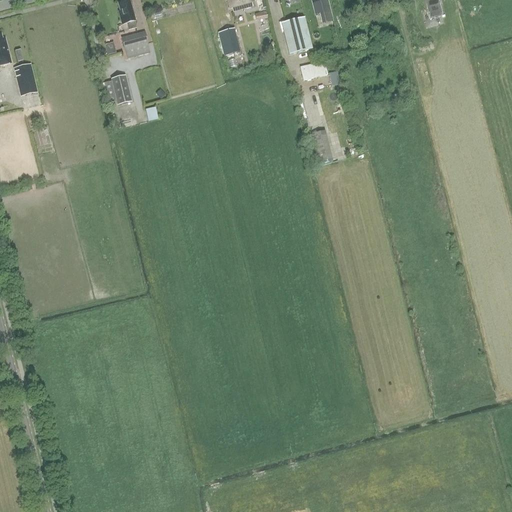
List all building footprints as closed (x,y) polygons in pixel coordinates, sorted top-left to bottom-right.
[(226,0),(229,9),(253,2),(252,0),(226,0)] [(310,0),(315,16),(331,12),(327,0),(310,0)] [(360,0),(364,10),(390,1),(389,0),(360,0)] [(437,0),(425,0),(430,19),(442,16),(437,0)] [(119,13),(122,26),(127,24),(129,31),(136,29),(135,22),(129,1),(118,4),(120,12),(119,13)] [(305,19),(281,24),(289,56),(312,50),(305,19)] [(238,30),(219,32),(220,40),(239,38),(238,30)] [(145,33),(121,39),(124,51),(125,51),(128,60),(150,54),(145,33)] [(0,67),(11,65),(5,39),(2,40),(1,35),(0,35),(0,67)] [(105,44),(108,55),(116,53),(114,42),(105,44)] [(20,50),(15,52),(18,62),(23,61),(20,50)] [(303,82),(328,76),(324,62),(300,68),(303,82)] [(38,94),(31,65),(14,69),(20,98),(38,94)] [(329,73),(332,86),(341,84),(338,71),(329,73)] [(132,103),(125,76),(111,80),(117,106),(132,103)] [(148,121),(158,119),(156,107),(146,109),(148,121)]
